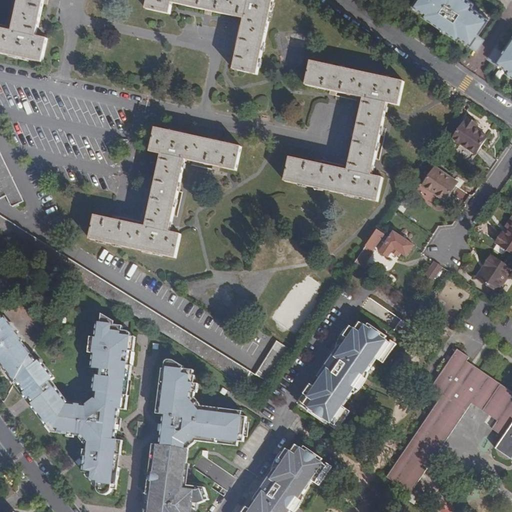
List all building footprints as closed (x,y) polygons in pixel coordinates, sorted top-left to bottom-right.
[(22,0),(17,25),(40,31),(47,0),(22,0)] [(171,16),(174,4),(174,0),(150,0),(148,11),(171,16)] [(183,0),(183,6),(239,19),(243,0),(183,0)] [(251,0),(247,21),(235,71),(259,76),(276,0),(251,0)] [(243,0),(239,19),(247,21),(251,0),(243,0)] [(421,0),(417,7),(428,15),(427,17),(461,41),(463,38),(473,45),(472,48),(478,52),(486,41),(480,37),(491,20),(474,9),(477,5),(469,0),(421,0)] [(40,31),(17,25),(15,34),(38,39),(40,31)] [(52,43),(38,39),(15,34),(0,30),(0,54),(47,65),(52,43)] [(497,49),(490,60),(497,65),(499,63),(510,70),(508,73),(511,75),(511,42),(504,53),(497,49)] [(365,100),(389,105),(401,108),(406,84),(313,63),(308,87),(365,100)] [(365,100),(361,115),(385,120),(389,105),(365,100)] [(376,161),(385,120),(361,115),(352,156),(376,161)] [(466,119),(453,139),(475,155),(487,138),(474,129),(476,125),(466,119)] [(163,155),(186,160),(238,172),(243,148),(158,128),(152,153),(163,155)] [(0,195),(3,197),(9,194),(13,204),(18,206),(26,201),(0,145),(0,195)] [(163,155),(161,163),(184,169),(186,160),(163,155)] [(349,171),(372,177),(376,161),(352,156),(349,171)] [(372,177),(349,171),(292,159),(287,183),(379,203),(384,179),(372,177)] [(161,163),(150,218),(172,223),(184,169),(161,163)] [(434,168),(422,187),(445,201),(455,186),(448,182),(450,178),(434,168)] [(0,231),(77,280),(241,382),(248,371),(0,215),(0,231)] [(181,234),(170,232),(148,227),(96,215),(91,239),(176,259),(181,234)] [(172,223),(150,218),(148,227),(170,232),(172,223)] [(511,220),(506,230),(509,232),(506,236),(503,234),(497,244),(511,253),(511,220)] [(393,232),(379,252),(388,258),(391,253),(399,258),(401,254),(406,257),(413,245),(393,232)] [(495,242),(497,244),(503,234),(501,232),(495,242)] [(375,233),(364,248),(371,253),(382,238),(375,233)] [(361,269),(371,253),(364,248),(354,264),(361,269)] [(511,269),(491,256),(476,278),(497,292),(511,269)] [(438,263),(434,261),(422,279),(429,284),(441,266),(438,263)] [(464,301),(463,301),(467,292),(448,282),(439,299),(460,309),(464,301)] [(123,367),(128,367),(132,336),(129,331),(123,331),(124,326),(113,325),(114,320),(103,313),(102,323),(98,323),(92,367),(96,368),(96,370),(100,370),(99,376),(96,376),(94,392),(96,392),(96,399),(87,404),(81,403),(81,401),(75,400),(75,402),(69,401),(51,379),(54,377),(40,359),(37,361),(31,353),(30,355),(16,380),(26,392),(23,395),(27,400),(30,397),(35,402),(31,405),(47,426),(51,423),(56,428),(60,428),(59,434),(69,435),(69,432),(75,432),(75,435),(81,435),(84,433),(91,441),(87,444),(87,450),(89,450),(88,456),(86,456),(84,472),(91,473),(90,478),(94,482),(99,479),(98,489),(98,490),(99,492),(100,493),(103,495),(105,495),(107,495),(110,494),(111,493),(113,491),(113,489),(114,480),(119,480),(120,468),(118,468),(119,459),(114,458),(114,453),(117,454),(119,440),(117,439),(118,429),(113,429),(113,423),(118,424),(120,409),(123,409),(127,372),(123,371),(123,367)] [(0,360),(9,373),(16,381),(16,380),(30,355),(21,342),(23,340),(5,318),(4,319),(0,314),(0,360)] [(312,382),(305,392),(310,396),(305,403),(312,407),(310,410),(328,423),(330,420),(337,424),(348,407),(341,402),(347,394),(351,396),(357,387),(356,386),(364,375),(365,376),(371,367),(368,364),(374,355),(381,359),(392,342),(386,337),(388,334),(370,322),(368,325),(362,321),(357,328),(352,324),(345,334),(351,338),(344,347),(343,347),(333,361),(330,359),(325,366),(327,368),(322,375),(324,377),(318,386),(312,382)] [(68,328),(65,334),(71,338),(74,332),(68,328)] [(275,343),(254,374),(266,382),(287,350),(275,343)] [(443,395),(389,478),(412,493),(471,403),(498,421),(490,432),(502,441),(497,448),(511,458),(511,391),(466,361),(468,357),(457,350),(437,381),(432,388),(443,395)] [(205,501),(200,488),(197,489),(184,488),(187,463),(186,463),(187,448),(185,445),(193,437),(196,440),(224,443),(225,439),(243,441),(246,416),(227,413),(228,408),(200,405),(197,407),(191,399),(194,397),(194,391),(197,391),(197,382),(194,382),(195,374),(193,374),(193,369),(183,367),(183,364),(172,358),(170,357),(167,358),(164,361),(163,368),(166,368),(164,383),(162,383),(160,398),(162,398),(160,413),(163,414),(160,444),(157,444),(156,454),(158,454),(158,458),(152,458),(149,488),(155,489),(155,495),(150,498),(150,505),(153,510),(152,511),(194,511),(192,511),(193,503),(198,503),(198,504),(205,501)] [(0,364),(7,374),(9,373),(0,360),(0,364)] [(234,394),(227,389),(225,392),(232,397),(234,394)] [(277,470),(267,485),(265,483),(260,490),(263,491),(256,500),(259,502),(253,511),(247,507),(244,511),(292,511),(291,511),(300,498),(301,499),(307,490),(304,488),(310,478),(317,483),(328,466),(322,462),(324,459),(306,446),(303,449),(297,445),(292,452),(288,449),(280,459),(286,463),(280,472),(277,470)] [(205,486),(200,488),(205,501),(209,499),(205,486)] [(149,488),(145,511),(152,511),(153,510),(150,505),(150,498),(155,495),(155,489),(149,488)]
